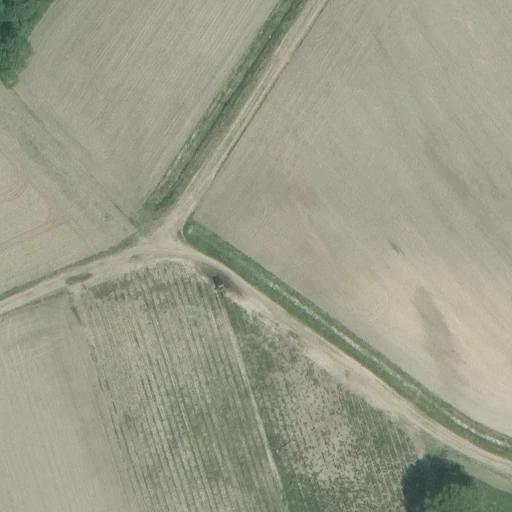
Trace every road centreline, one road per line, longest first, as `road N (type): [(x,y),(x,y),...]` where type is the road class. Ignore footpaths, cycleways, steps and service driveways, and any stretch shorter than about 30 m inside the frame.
road 1 (track): [(511,482),(424,434),(151,246)]
road 2 (track): [(315,0),(151,246)]
road 3 (track): [(0,303),(151,246)]
